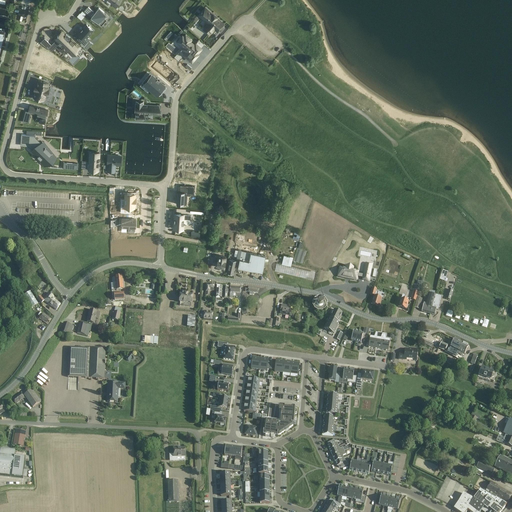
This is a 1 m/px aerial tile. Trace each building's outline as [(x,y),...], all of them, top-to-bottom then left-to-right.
[(205,7),(197,15),(206,23),(203,26),(204,27),(202,30),(209,35),(211,33),(212,34),(215,30),(218,33),(225,24),(217,17),(218,17),(213,12),(212,13),(205,7)] [(99,8),(92,16),(97,20),(96,21),(101,26),(107,20),(104,17),(102,15),(104,13),(99,8)] [(80,36),(77,39),(81,42),(83,39),(85,40),(93,30),(87,24),(78,34),(80,36)] [(61,32),(54,40),(55,41),(54,43),(60,48),(61,47),(70,54),(77,46),(61,32)] [(180,40),(179,40),(180,41),(179,42),(182,44),(185,46),(184,46),(183,46),(184,47),(181,50),(184,53),(183,54),(184,54),(185,53),(187,54),(185,56),(192,61),(196,57),(195,56),(195,55),(197,53),(198,54),(197,53),(196,52),(201,47),(196,43),(195,45),(190,40),(191,39),(186,35),(184,37),(182,36),(182,37),(181,37),(181,38),(180,39),(179,39),(180,40)] [(169,43),(165,47),(167,48),(176,55),(180,50),(176,46),(175,48),(170,44),(169,43)] [(183,65),(174,58),(170,55),(167,58),(164,55),(163,55),(152,67),(173,84),(178,78),(174,75),(177,71),(181,74),(185,68),(182,66),(183,65)] [(143,78),(138,84),(149,93),(153,89),(160,94),(166,87),(155,77),(153,76),(148,72),(143,78)] [(34,92),(33,97),(44,101),(45,98),(46,97),(48,98),(51,88),(49,87),(48,86),(49,83),(38,80),(36,85),(34,92)] [(135,103),(135,113),(135,119),(144,120),(144,119),(148,120),(148,115),(158,115),(159,111),(159,109),(159,105),(144,104),(144,101),(136,101),(136,103),(135,103)] [(25,111),(24,118),(30,119),(31,113),(37,114),(40,115),(39,120),(38,123),(45,124),(47,117),(44,116),(46,109),(30,105),(28,111),(25,111)] [(22,135),(22,144),(29,145),(33,149),(31,150),(44,167),(57,158),(43,142),(40,144),(35,139),(35,136),(22,135)] [(82,161),(81,168),(88,168),(88,171),(99,172),(100,152),(89,152),(88,161),(82,161)] [(107,162),(107,164),(107,165),(107,172),(115,172),(116,165),(121,166),(122,155),(107,154),(107,162)] [(64,162),(63,170),(77,171),(78,164),(64,162)] [(177,191),(176,204),(185,205),(186,205),(187,195),(194,196),(194,186),(180,185),(180,186),(180,191),(179,191),(177,191)] [(121,207),(121,213),(131,213),(131,208),(134,208),(134,204),(135,204),(135,199),(135,195),(125,194),(125,207),(121,207)] [(277,210),(272,228),(265,226),(264,229),(275,232),(276,230),(277,230),(279,223),(276,222),(279,211),(277,210)] [(173,215),(172,230),(181,230),(182,216),(173,215)] [(137,219),(122,219),(122,228),(130,228),(130,231),(136,231),(136,229),(137,229),(137,219)] [(237,256),(236,259),(239,260),(238,266),(238,268),(263,273),(264,267),(265,258),(266,255),(255,253),(256,247),(249,246),(248,251),(241,249),(241,251),(238,250),(237,256)] [(284,255),(281,264),(288,266),(291,266),(291,264),(292,263),(292,261),(293,257),(290,257),(284,255)] [(217,262),(217,267),(224,268),(225,263),(226,257),(218,256),(217,262)] [(229,259),(228,268),(227,273),(234,275),(236,265),(238,266),(239,260),(236,259),(236,261),(229,259)] [(341,267),(340,276),(356,279),(357,276),(362,277),(362,278),(369,279),(371,264),(364,263),(363,274),(357,273),(358,270),(353,269),(353,266),(347,266),(347,268),(341,267)] [(116,283),(116,290),(123,290),(122,276),(115,277),(115,278),(114,278),(113,279),(113,282),(114,283),(116,283)] [(206,283),(206,292),(206,296),(209,296),(210,291),(214,291),(214,284),(206,283)] [(230,293),(236,294),(236,297),(240,297),(240,287),(230,286),(230,293)] [(245,292),(250,292),(250,295),(254,296),(254,293),(258,293),(259,288),(249,287),(248,288),(246,287),(245,292)] [(379,306),(380,302),(381,299),(383,299),(384,294),(376,292),(377,289),(372,288),(370,295),(374,296),(372,304),(379,306)] [(435,295),(435,292),(429,291),(426,304),(424,304),(422,312),(430,314),(435,295)] [(24,296),(32,308),(38,304),(30,292),(24,296)] [(49,293),(50,294),(46,299),(45,298),(44,300),(41,296),(38,299),(42,304),(44,302),(56,310),(60,304),(53,298),(54,297),(49,293)] [(180,294),(180,303),(180,305),(184,305),(184,303),(192,304),(192,295),(188,295),(188,294),(184,293),(184,294),(180,294)] [(399,307),(405,309),(407,304),(408,301),(405,300),(406,296),(403,295),(401,299),(400,302),(401,302),(399,307)] [(435,315),(436,309),(438,310),(439,305),(441,297),(435,295),(430,314),(435,315)] [(316,306),(317,307),(317,308),(318,308),(319,308),(320,308),(321,308),(322,308),(323,307),(324,306),(324,305),(324,304),(324,303),(324,302),(323,301),(322,300),(321,300),(320,300),(319,300),(318,300),(317,300),(317,301),(316,301),(316,302),(316,303),(316,304),(316,305),(316,306)] [(292,313),(290,312),(291,307),(287,306),(282,305),(280,314),(292,316),(292,313)] [(330,318),(329,317),(329,318),(334,320),(339,322),(338,321),(342,313),(334,309),(330,318)] [(94,323),(95,319),(98,319),(100,313),(97,312),(90,310),(87,322),(94,323)] [(112,319),(119,321),(121,313),(114,311),(112,319)] [(38,316),(41,317),(40,319),(48,324),(51,319),(43,314),(40,312),(38,316)] [(240,323),(241,315),(236,314),(236,318),(228,317),(227,321),(240,323)] [(188,316),(187,327),(194,328),(195,317),(188,316)] [(64,323),(61,332),(66,334),(71,335),(74,327),(64,323)] [(77,333),(85,335),(87,325),(80,323),(77,333)] [(195,337),(196,329),(160,327),(159,334),(165,335),(165,338),(170,338),(170,336),(195,337)] [(370,336),(368,347),(375,349),(377,337),(378,332),(376,332),(374,337),(370,336)] [(377,337),(375,349),(382,350),(384,334),(382,333),(381,338),(377,337)] [(384,334),(382,350),(388,351),(390,339),(386,339),(386,334),(384,334)] [(150,345),(158,345),(158,338),(151,337),(150,345)] [(460,341),(454,338),(450,347),(459,351),(461,346),(458,345),(460,341)] [(469,345),(460,341),(458,345),(461,346),(459,351),(463,353),(464,354),(469,345)] [(439,347),(445,350),(448,345),(442,342),(439,347)] [(233,360),(235,348),(224,346),(224,343),(218,343),(217,347),(225,348),(223,359),(233,360)] [(69,348),(68,377),(104,379),(106,349),(69,348)] [(417,349),(412,349),(412,350),(405,349),(404,354),(399,353),(399,359),(406,360),(406,359),(414,360),(414,361),(416,361),(417,349)] [(126,359),(129,361),(132,358),(134,360),(135,357),(130,353),(126,359)] [(252,357),(251,369),(259,370),(260,358),(252,357)] [(260,358),(259,370),(267,371),(268,369),(268,363),(269,359),(260,358)] [(275,370),(274,372),(282,373),(283,361),(276,360),(275,363),(275,370)] [(283,361),(282,373),(290,374),(291,362),(283,361)] [(291,362),(290,374),(297,375),(298,375),(299,372),(300,363),(291,362)] [(231,376),(233,366),(222,365),(221,375),(231,376)] [(478,377),(490,382),(490,380),(494,382),(495,378),(497,373),(486,369),(486,368),(482,367),(480,371),(478,377)] [(329,380),(335,381),(335,382),(338,383),(339,375),(336,375),(337,369),(330,368),(330,369),(329,369),(328,373),(329,373),(329,380)] [(354,370),(349,370),(347,382),(355,383),(356,377),(353,376),(354,370)] [(358,374),(356,388),(361,389),(362,380),(372,381),(373,373),(362,372),(362,375),(358,374)] [(248,378),(247,384),(259,386),(259,382),(262,382),(263,380),(260,380),(260,379),(248,378)] [(117,402),(118,389),(125,389),(125,383),(108,383),(107,402),(117,402)] [(222,384),(219,384),(219,383),(218,383),(217,390),(218,390),(228,392),(229,385),(225,385),(225,384),(222,384)] [(247,384),(246,391),(258,393),(258,388),(261,389),(262,386),(259,386),(247,384)] [(33,407),(41,402),(32,389),(23,396),(20,393),(12,399),(16,404),(25,397),(33,407)] [(246,391),(246,397),(257,399),(258,395),(260,395),(261,393),(258,393),(246,391)] [(227,409),(228,398),(220,397),(219,407),(217,407),(217,410),(221,411),(222,408),(227,409)] [(246,397),(245,404),(256,406),(257,401),(260,402),(260,400),(257,399),(246,397)] [(245,404),(244,411),(255,413),(256,408),(259,408),(259,406),(256,406),(245,404)] [(265,421),(263,435),(277,437),(285,432),(285,431),(288,428),(289,429),(293,426),(293,424),(294,425),(296,408),(279,406),(279,411),(281,412),(280,423),(265,421)] [(224,424),(225,418),(220,417),(220,412),(213,411),(212,419),(215,419),(215,423),(220,424),(220,425),(224,426),(224,424)] [(477,419),(471,416),(468,423),(473,426),(477,419)] [(246,426),(245,434),(256,435),(257,428),(246,426)] [(15,430),(13,445),(23,447),(26,431),(20,430),(15,429),(15,430)] [(511,447),(511,438),(505,435),(504,437),(499,435),(496,441),(504,445),(504,444),(511,447)] [(328,447),(330,451),(338,447),(336,442),(335,443),(334,440),(327,443),(329,446),(328,447)] [(174,447),(174,452),(174,457),(186,457),(185,448),(178,448),(178,447),(174,447)] [(330,451),(332,456),(344,451),(342,448),(340,449),(338,447),(330,451)] [(0,474),(12,476),(23,478),(24,471),(25,461),(25,458),(15,457),(14,456),(15,450),(2,449),(1,455),(0,454),(0,474)] [(335,462),(344,458),(343,456),(346,455),(344,451),(332,456),(335,462)] [(494,467),(511,475),(511,461),(500,456),(494,467)] [(345,462),(344,458),(335,462),(337,466),(337,467),(338,466),(339,468),(341,469),(348,465),(346,462),(345,462)] [(476,468),(492,475),(495,469),(479,462),(476,468)] [(178,481),(168,481),(169,502),(179,501),(178,481)] [(497,496),(508,503),(511,495),(511,494),(491,482),(485,493),(496,498),(497,496)] [(358,490),(356,502),(364,504),(365,497),(362,497),(363,490),(363,491),(358,490)] [(486,511),(500,511),(506,505),(502,502),(496,498),(485,493),(480,490),(473,499),(463,494),(463,495),(486,511)] [(485,511),(486,511),(463,495),(454,509),(458,511),(466,511),(468,510),(469,511),(480,511),(481,510),(483,511),(485,511)] [(400,500),(395,499),(392,511),(393,509),(397,510),(398,510),(400,500)] [(329,502),(326,506),(335,511),(337,507),(339,508),(341,505),(335,501),(333,504),(329,501),(328,501),(329,502)]
